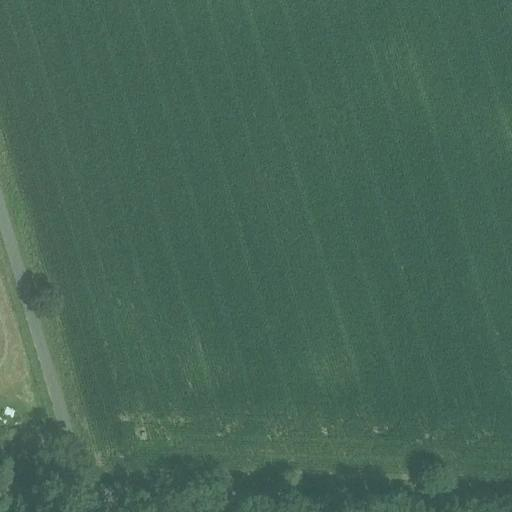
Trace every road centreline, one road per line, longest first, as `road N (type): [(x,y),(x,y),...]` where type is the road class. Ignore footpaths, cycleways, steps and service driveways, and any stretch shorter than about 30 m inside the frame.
road 1 (unclassified): [(511,507),(85,496)]
road 2 (unclassified): [(85,496),(0,208)]
